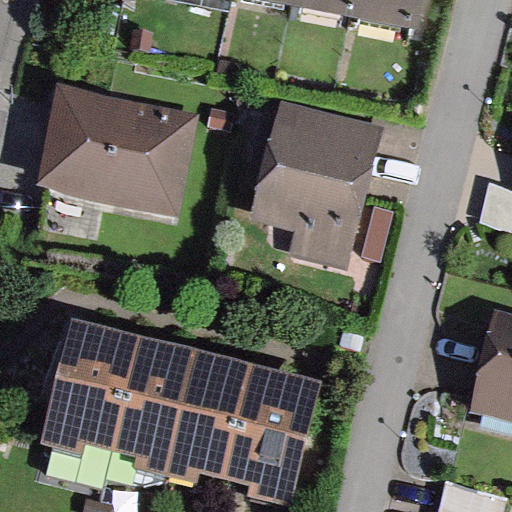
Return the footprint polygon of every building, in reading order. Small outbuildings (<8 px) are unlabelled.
[(295,0),(295,5),(354,17),(357,0),(295,0)] [(357,0),(354,17),(417,29),(423,0),(357,0)] [(154,30),(134,26),(131,45),(151,49),(154,30)] [(242,64),(220,60),(218,73),(240,77),(242,64)] [(58,83),(36,186),(178,216),(200,113),(92,91),(58,83)] [(384,125),(281,100),(251,221),(295,232),(290,255),(349,269),(369,184),(384,125)] [(234,114),(212,109),(208,127),(230,132),(234,114)] [(511,233),(511,191),(489,183),(479,222),(511,233)] [(394,211),(375,206),(362,256),(381,261),(394,211)] [(511,313),(496,309),(470,411),(511,422),(511,313)] [(108,329),(73,320),(41,444),(83,455),(86,443),(111,450),(140,336),(108,329)] [(167,476),(199,351),(171,344),(140,336),(111,450),(138,457),(135,468),(167,476)] [(199,351),(167,476),(199,485),(201,474),(224,480),(254,365),(230,359),(199,351)] [(291,374),(254,365),(224,480),(250,487),(248,495),(292,506),(324,383),(291,374)] [(503,511),(507,497),(447,482),(439,511),(503,511)]
